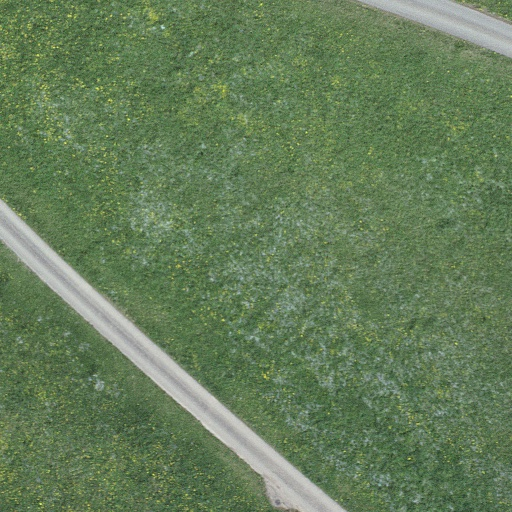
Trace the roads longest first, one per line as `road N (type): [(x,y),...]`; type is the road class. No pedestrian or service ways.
road 1 (unclassified): [(329,511),(0,215)]
road 2 (unclassified): [(511,41),(399,0)]
